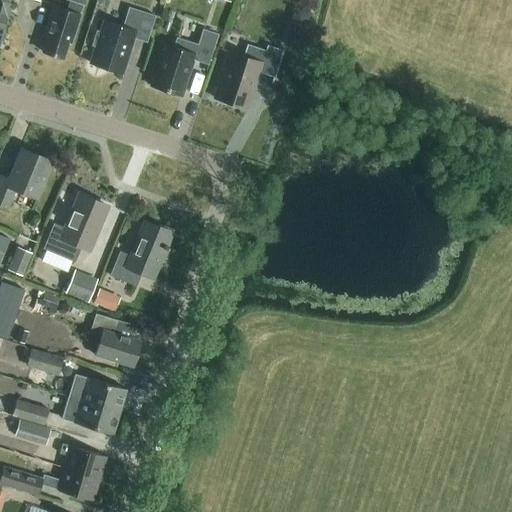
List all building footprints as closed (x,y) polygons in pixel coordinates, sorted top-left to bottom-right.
[(10,3),(11,0),(0,0),(3,1),(0,9),(0,20),(6,23),(12,3),(10,3)] [(84,5),(86,0),(68,0),(69,0),(66,10),(53,6),(44,34),(47,35),(41,51),(62,58),(68,42),(71,43),(80,14),(78,14),(81,4),(84,5)] [(146,42),(155,16),(128,7),(122,26),(104,20),(90,63),(121,73),(133,38),(146,42)] [(206,71),(218,34),(202,29),(197,44),(176,37),(173,47),(164,44),(158,62),(155,61),(152,72),(154,73),(150,86),(181,96),(192,60),(207,64),(205,70),(206,71)] [(264,51),(246,45),(242,56),(229,52),(222,73),(220,72),(216,82),(219,83),(214,98),(246,109),(258,72),(272,77),(270,83),(271,83),(282,51),(266,46),(264,51)] [(36,198),(51,161),(21,149),(9,179),(0,175),(0,205),(7,208),(15,189),(36,198)] [(90,250),(107,206),(78,194),(64,228),(53,223),(43,249),(67,258),(74,262),(81,246),(90,250)] [(152,277),(171,232),(144,221),(130,256),(119,251),(109,275),(135,286),(141,273),(152,277)] [(7,270),(22,276),(32,253),(17,246),(7,270)] [(87,302),(97,279),(74,269),(64,293),(87,302)] [(114,311),(120,297),(99,288),(93,302),(114,311)] [(132,366),(140,341),(114,333),(118,320),(95,313),(89,334),(99,338),(94,355),(132,366)] [(58,375),(63,357),(31,348),(26,366),(58,375)] [(81,400),(119,411),(125,389),(74,373),(71,383),(85,387),(81,400)] [(44,424),(49,408),(16,399),(12,415),(44,424)] [(112,434),(119,411),(81,400),(77,413),(63,409),(60,418),(112,434)] [(45,445),(50,428),(19,419),(14,436),(45,445)] [(63,468),(98,478),(105,456),(62,443),(59,453),(67,456),(63,468)] [(98,478),(63,468),(60,480),(42,475),(41,479),(3,467),(0,475),(0,483),(36,495),(39,485),(92,500),(98,478)]
